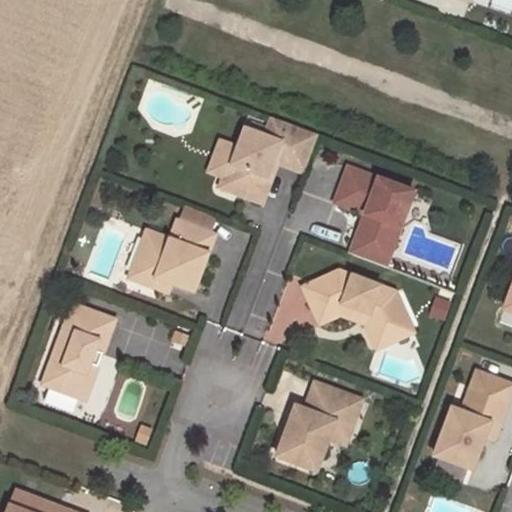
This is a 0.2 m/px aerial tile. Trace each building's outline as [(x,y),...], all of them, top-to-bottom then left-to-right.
[(317,140),(271,123),(264,141),(245,134),(237,153),(232,169),(229,167),(223,182),(219,192),(261,208),(271,183),(267,181),(273,166),(277,167),(303,177),(317,140)] [(237,153),(220,147),(208,176),(223,182),(229,167),(232,169),(237,153)] [(277,167),(273,166),(267,181),(271,183),(277,167)] [(362,228),(350,259),(385,272),(413,198),(347,173),(334,208),(364,220),(369,221),(366,229),(362,228)] [(213,240),(176,225),(168,244),(145,235),(127,282),(151,291),(155,282),(169,288),(191,296),(213,240)] [(339,320),(364,329),(372,345),(408,329),(394,297),(338,276),(302,292),(312,314),(319,311),(326,326),(339,320)] [(257,294),(239,288),(228,326),(264,336),(279,285),(261,280),(257,294)] [(169,288),(155,282),(151,291),(166,297),(169,288)] [(449,308),(435,303),(428,320),(443,325),(449,308)] [(112,325),(70,309),(40,388),(82,404),(95,370),(87,367),(91,356),(99,359),(112,325)] [(319,311),(312,314),(319,329),(326,326),(319,311)] [(408,329),(372,345),(376,355),(412,338),(408,329)] [(99,359),(91,356),(87,367),(95,370),(99,359)] [(360,405),(313,388),(303,415),(294,411),(275,461),(314,476),(327,444),(333,428),(349,434),(360,405)] [(507,408),(469,394),(460,417),(451,414),(433,460),(471,474),(483,441),(488,429),(497,432),(507,408)] [(349,434),(333,428),(327,444),(343,450),(349,434)] [(492,445),(497,432),(488,429),(483,441),(492,445)] [(63,511),(13,493),(6,511),(63,511)]
